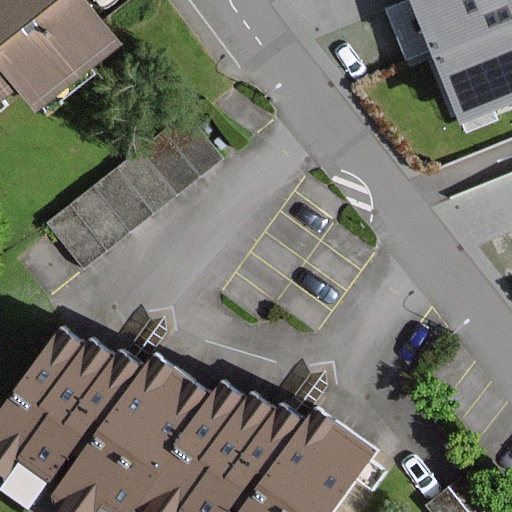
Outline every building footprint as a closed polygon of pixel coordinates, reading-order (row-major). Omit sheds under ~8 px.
[(112,44),(77,0),(0,0),(0,96),(19,81),(37,104),(112,44)] [(409,54),(439,42),(421,0),(411,0),(391,8),(409,54)] [(468,116),(511,98),(511,0),(421,0),(439,42),(468,116)] [(54,224),(91,270),(229,161),(192,114),(54,224)] [(111,511),(116,506),(125,511),(141,511),(142,511),(222,394),(165,355),(157,366),(133,349),(127,357),(104,341),(101,347),(67,324),(0,422),(0,469),(18,481),(30,463),(61,485),(79,458),(90,465),(61,507),(68,511),(111,511)] [(230,383),(222,394),(142,511),(239,511),(241,510),(244,511),(342,511),(386,448),(326,407),(317,420),(292,403),(287,410),(260,391),(255,399),(230,383)] [(511,511),(511,505),(481,466),(433,504),(439,511),(511,511)]
